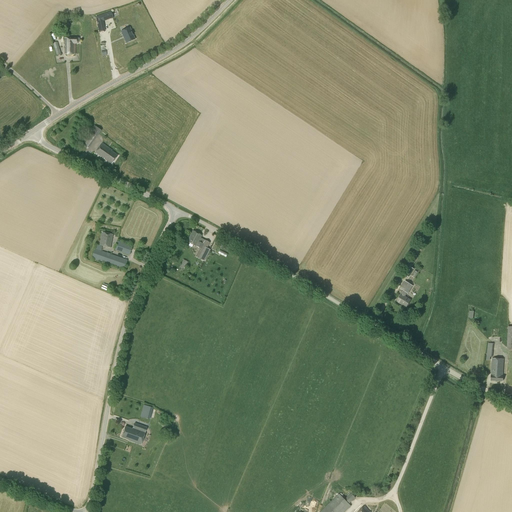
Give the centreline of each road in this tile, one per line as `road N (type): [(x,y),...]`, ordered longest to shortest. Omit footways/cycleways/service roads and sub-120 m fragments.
road 1 (unclassified): [(511,402),(177,211)]
road 2 (unclassified): [(89,511),(121,339),(177,211)]
road 3 (tertiary): [(33,132),(187,40),(229,0)]
road 4 (unknown): [(360,500),(396,485),(444,369)]
road 5 (unclassified): [(177,211),(33,132)]
